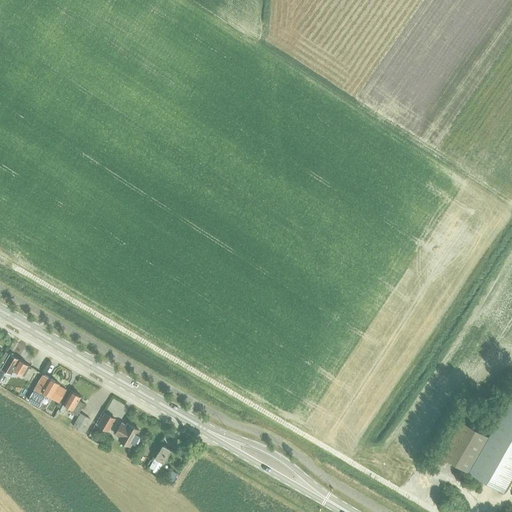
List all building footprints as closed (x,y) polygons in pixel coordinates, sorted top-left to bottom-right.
[(22,375),(28,365),(18,359),(9,353),(9,354),(5,351),(0,360),(0,379),(5,371),(10,374),(13,369),(22,375)] [(63,394),(67,388),(59,383),(43,374),(28,399),(39,406),(46,393),(51,396),(55,389),(63,394)] [(71,390),(59,411),(62,413),(67,407),(72,411),(71,413),(78,416),(73,424),(83,430),(95,408),(79,398),(81,396),(71,390)] [(511,394),(503,411),(488,436),(461,421),(441,456),(503,491),(511,475),(511,394)] [(98,425),(107,431),(114,418),(105,413),(98,425)] [(139,430),(127,423),(126,425),(121,422),(115,434),(119,437),(118,439),(130,446),(132,442),(134,444),(139,435),(137,434),(139,430)] [(172,481),(177,473),(172,470),(169,474),(159,468),(162,462),(163,463),(171,449),(162,444),(149,467),(153,469),(152,471),(156,473),(156,472),(167,478),(172,481)]
